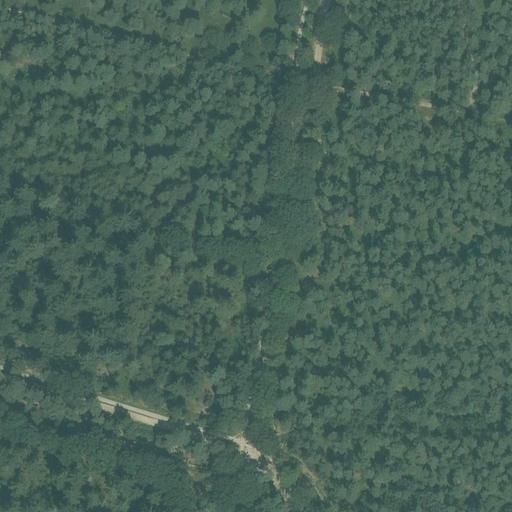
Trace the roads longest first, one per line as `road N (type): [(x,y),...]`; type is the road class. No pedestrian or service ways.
road 1 (track): [(249,452),(313,82)]
road 2 (track): [(249,452),(0,374)]
road 3 (track): [(313,82),(465,110)]
